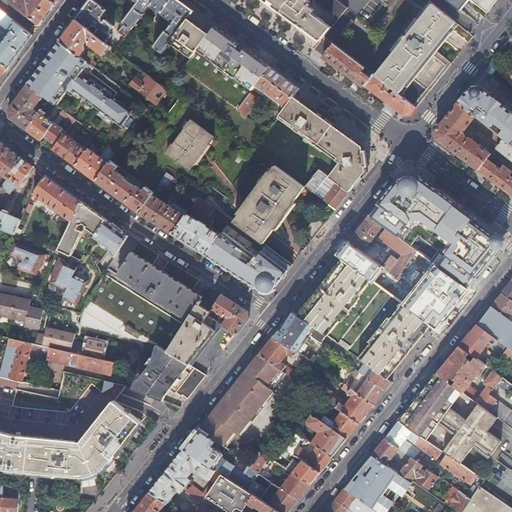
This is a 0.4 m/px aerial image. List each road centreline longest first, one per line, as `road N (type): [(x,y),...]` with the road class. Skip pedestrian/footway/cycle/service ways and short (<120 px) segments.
road 1 (residential): [(0,124),(273,314)]
road 2 (tertiary): [(303,511),(511,258)]
road 3 (tertiary): [(273,314),(112,511)]
road 4 (residential): [(209,0),(408,142)]
road 5 (tertiary): [(408,142),(273,314)]
road 6 (tertiary): [(511,10),(408,142)]
road 7 (residential): [(408,142),(511,219)]
road 8 (residential): [(0,98),(72,0)]
